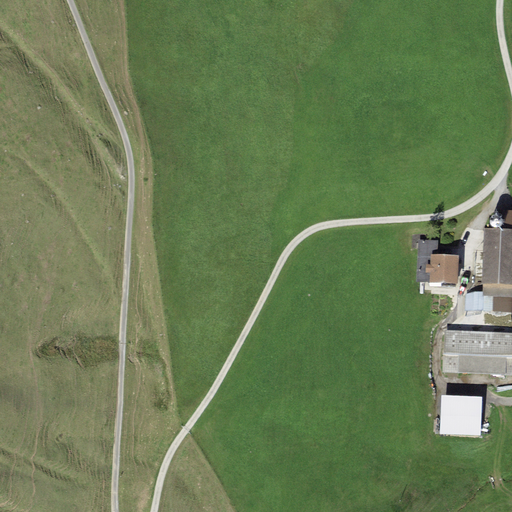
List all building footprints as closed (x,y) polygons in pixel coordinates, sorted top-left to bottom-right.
[(511,229),(504,229),(483,228),(482,284),(483,284),(483,293),(483,296),(511,296),(511,229)] [(431,254),(437,255),(438,241),(419,240),(416,282),(429,283),(431,254)] [(437,255),(431,254),(429,283),(458,284),(459,256),(437,255)] [(473,292),(466,295),(464,311),(511,312),(511,309),(511,296),(483,296),(483,293),(473,292)] [(511,333),(444,330),(442,373),(511,376),(511,333)] [(482,397),(441,396),(440,435),(482,436),(482,397)]
